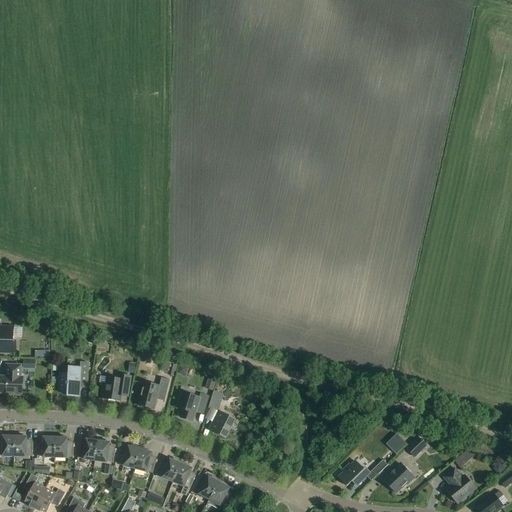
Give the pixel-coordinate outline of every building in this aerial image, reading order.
[(14,327),(0,326),(0,353),(16,354),(17,341),(14,341),(14,327)] [(23,360),(23,369),(36,370),(36,360),(23,360)] [(80,369),(69,368),(68,375),(60,375),(59,393),(67,394),(67,397),(79,397),(80,385),(88,386),(89,364),(80,364),(80,369)] [(21,366),(6,365),(6,377),(0,377),(0,394),(22,395),(23,378),(21,378),(21,366)] [(131,377),(126,377),(123,379),(113,377),(112,379),(108,378),(107,385),(104,385),(101,399),(120,402),(121,395),(123,394),(129,394),(131,377)] [(170,381),(162,379),(159,387),(144,383),(138,406),(154,410),(157,399),(159,397),(165,399),(170,381)] [(205,389),(213,391),(216,381),(209,379),(205,389)] [(209,409),(218,412),(224,394),(214,391),(209,409)] [(204,413),(209,397),(201,395),(200,399),(182,393),(177,408),(183,410),(181,418),(193,422),(196,412),(198,411),(204,413)] [(235,421),(218,412),(209,430),(221,436),(222,434),(227,437),(235,421)] [(3,457),(14,457),(15,435),(6,435),(6,437),(3,437),(3,442),(0,441),(0,456),(3,456),(3,457)] [(15,435),(14,457),(26,457),(32,457),(33,443),(26,443),(27,438),(23,438),(23,435),(15,435)] [(397,455),(404,448),(407,445),(403,441),(397,435),(392,440),(396,445),(391,450),(397,455)] [(43,458),(55,458),(56,436),(55,436),(47,436),(47,438),(44,438),(44,443),(37,443),(37,457),(43,458)] [(56,436),(55,458),(67,459),(67,458),(73,458),(73,444),(67,444),(67,439),(64,439),(64,437),(56,436)] [(415,458),(427,447),(418,438),(407,449),(415,458)] [(84,460),(95,461),(98,439),(98,440),(90,439),(89,441),(86,440),(86,445),(79,444),(77,459),(84,459),(84,460)] [(98,439),(95,461),(107,463),(113,463),(115,449),(109,448),(110,444),(106,443),(107,441),(98,440),(99,439),(98,439)] [(124,466),(135,469),(141,448),(140,448),(132,446),(132,448),(129,448),(127,452),(121,450),(118,464),(124,466)] [(141,448),(135,469),(146,473),(146,472),(152,474),(156,460),(150,458),(151,454),(148,453),(149,451),(141,448)] [(462,456),(468,462),(475,456),(465,453),(462,456)] [(162,478),(173,483),(182,462),(181,462),(174,459),(173,461),(170,460),(168,465),(162,462),(157,475),(162,478)] [(383,461),(374,470),(378,475),(387,466),(383,461)] [(173,483),(184,487),(181,495),(187,497),(196,476),(190,474),(192,469),(189,468),(190,466),(182,463),(182,462),(173,483)] [(357,487),(370,474),(365,469),(363,470),(356,462),(351,466),(350,465),(343,472),(344,473),(339,478),(347,487),(352,482),(357,487)] [(415,479),(401,465),(384,481),(396,494),(406,485),(407,486),(415,479)] [(104,474),(112,475),(113,467),(106,466),(104,474)] [(462,479),(455,469),(444,478),(452,487),(447,491),(458,504),(476,490),(465,476),(462,479)] [(74,481),(82,482),(83,473),(75,472),(74,481)] [(511,474),(501,482),(505,488),(511,483),(511,474)] [(30,507),(35,510),(46,489),(36,484),(38,479),(31,475),(25,487),(32,490),(25,502),(31,505),(30,507)] [(207,504),(208,504),(220,481),(213,477),(212,479),(209,478),(206,482),(201,479),(194,491),(200,494),(199,495),(209,500),(207,504)] [(0,494),(7,497),(13,486),(1,479),(0,481),(0,494)] [(113,480),(111,489),(121,491),(123,482),(113,480)] [(220,481),(208,504),(218,509),(220,506),(226,509),(233,496),(227,493),(229,489),(227,488),(228,485),(221,481),(220,481)] [(46,489),(35,510),(38,511),(39,511),(41,511),(43,511),(46,511),(53,501),(59,505),(65,494),(59,490),(56,495),(46,489)] [(139,491),(137,497),(144,500),(147,493),(139,491)] [(155,495),(149,492),(147,500),(153,503),(155,495)] [(503,496),(500,492),(494,496),(494,495),(477,508),(479,511),(498,511),(503,509),(501,507),(502,506),(498,500),(503,496)] [(87,511),(78,507),(81,502),(74,498),(68,510),(71,511),(87,511)] [(131,511),(136,503),(129,499),(121,511),(131,511)]
